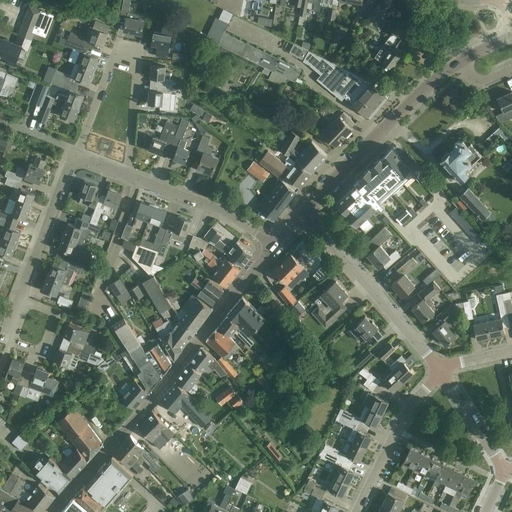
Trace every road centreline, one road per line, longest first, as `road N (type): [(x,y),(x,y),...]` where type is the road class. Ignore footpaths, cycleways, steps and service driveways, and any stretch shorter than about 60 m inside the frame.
road 1 (tertiary): [(51,511),(146,408),(272,248)]
road 2 (tertiary): [(305,215),(406,111),(511,37)]
road 3 (residential): [(74,156),(113,65),(128,57),(137,70),(129,176)]
road 4 (residential): [(444,373),(305,215)]
road 5 (residential): [(356,511),(403,417),(444,373)]
road 6 (residential): [(129,176),(226,214),(272,248)]
road 7 (residential): [(19,300),(74,156)]
road 8 (residential): [(19,300),(53,314),(51,338),(36,353),(16,343),(10,322)]
road 9 (residential): [(509,475),(444,373)]
